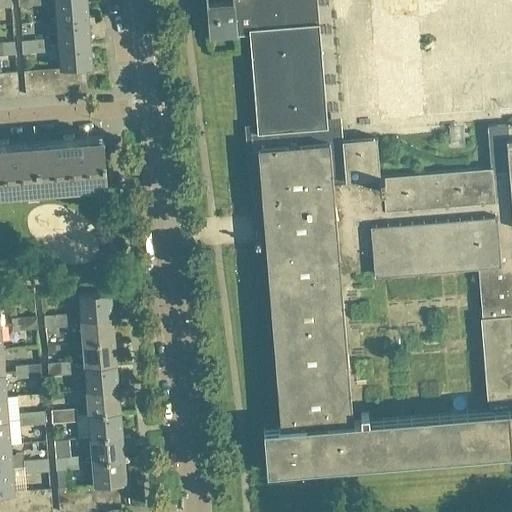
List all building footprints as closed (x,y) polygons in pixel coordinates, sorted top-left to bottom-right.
[(89,19),(87,0),(54,0),(56,21),(89,19)] [(263,429),(266,472),(511,452),(511,123),(486,126),(490,168),(384,176),(384,175),(379,176),(376,137),(327,141),(326,127),(327,127),(316,0),(234,0),(234,3),(206,5),(209,38),(236,36),(249,35),(256,123),(244,124),(254,243),(266,242),(281,427),(263,429)] [(91,42),(89,19),(56,21),(58,45),(91,42)] [(47,52),(47,40),(35,41),(36,53),(47,52)] [(36,53),(35,41),(22,42),(23,54),(36,53)] [(93,67),(91,42),(58,45),(60,69),(61,69),(73,68),(85,67),(93,67)] [(15,55),(14,43),(2,44),(3,56),(15,55)] [(87,92),(85,67),(73,68),(75,93),(87,92)] [(75,93),(73,68),(61,69),(63,94),(75,93)] [(63,94),(61,69),(60,69),(49,70),(51,95),(63,94)] [(51,95),(49,70),(37,71),(39,96),(51,95)] [(39,96),(37,71),(25,72),(27,97),(39,96)] [(18,97),(16,73),(4,74),(6,98),(18,97)] [(36,143),(40,189),(106,184),(103,146),(103,138),(75,140),(74,136),(63,137),(63,141),(36,143)] [(0,192),(40,189),(36,143),(8,145),(8,141),(0,142),(0,192)] [(113,318),(111,293),(79,296),(81,320),(113,318)] [(57,327),(57,316),(44,317),(45,328),(57,327)] [(69,327),(69,316),(57,316),(57,327),(69,327)] [(37,329),(36,318),(24,319),(25,330),(37,329)] [(115,341),(113,318),(81,320),(82,344),(115,341)] [(25,330),(24,319),(12,320),(13,331),(25,330)] [(117,365),(115,341),(82,344),(84,368),(117,365)] [(73,374),(72,362),(60,363),(61,375),(73,374)] [(61,375),(60,363),(48,364),(49,376),(61,375)] [(41,377),(40,365),(28,366),(29,377),(41,377)] [(119,389),(117,365),(84,368),(86,391),(119,389)] [(29,377),(28,366),(16,367),(17,378),(29,377)] [(121,413),(119,389),(86,391),(88,415),(121,413)] [(0,422),(8,422),(6,398),(0,398),(0,422)] [(77,421),(76,410),(64,411),(65,422),(77,421)] [(65,422),(64,411),(52,412),(53,423),(65,422)] [(44,424),(43,412),(32,413),(32,425),(44,424)] [(32,425),(32,413),(20,414),(21,426),(32,425)] [(122,436),(121,413),(88,415),(90,439),(122,436)] [(0,446),(10,445),(8,422),(0,422),(0,446)] [(124,460),(122,436),(90,439),(92,463),(124,460)] [(0,469),(12,469),(10,445),(0,446),(0,469)] [(81,469),(80,457),(68,458),(69,470),(81,469)] [(69,470),(68,458),(56,459),(57,471),(69,470)] [(48,472),(48,460),(36,461),(37,473),(48,472)] [(126,484),(124,460),(92,463),(94,487),(106,486),(118,485),(126,484)] [(37,473),(36,461),(24,461),(25,474),(37,473)] [(14,493),(12,469),(0,469),(0,494),(2,494),(14,493)] [(120,509),(118,485),(106,486),(108,510),(120,509)] [(108,510),(106,486),(94,487),(96,511),(108,510)] [(96,511),(94,487),(82,488),(84,511),(96,511)] [(81,511),(84,511),(82,488),(70,489),(72,511),(81,511)] [(72,511),(70,489),(58,490),(60,511),(72,511)] [(51,511),(50,490),(38,491),(39,511),(51,511)] [(39,511),(38,491),(26,492),(27,511),(39,511)] [(27,511),(26,492),(14,493),(15,511),(27,511)] [(15,511),(14,493),(2,494),(3,511),(15,511)]
